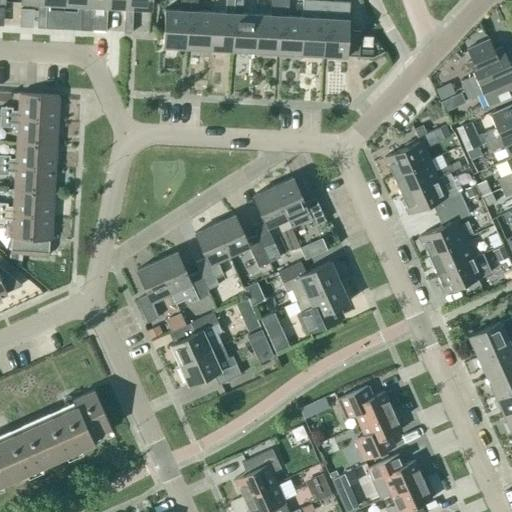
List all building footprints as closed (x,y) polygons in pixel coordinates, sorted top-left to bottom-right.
[(20,0),(20,3),(38,4),(37,16),(46,17),(47,5),(42,4),(42,0),(20,0)] [(64,0),(64,6),(77,6),(81,7),(80,18),(89,19),(90,7),(85,7),(85,0),(64,0)] [(80,18),(80,30),(106,32),(107,8),(107,0),(85,0),(85,7),(90,7),(89,19),(80,18)] [(107,0),(107,8),(124,9),(124,21),(132,21),(133,9),(129,9),(128,0),(107,0)] [(128,0),(129,9),(133,9),(151,10),(151,0),(128,0)] [(186,48),(188,0),(179,0),(179,10),(164,10),(162,46),(186,48)] [(208,49),(210,12),(196,11),(196,0),(188,0),(186,48),(208,49)] [(231,50),(233,0),(225,0),(224,13),(210,12),(208,49),(231,50)] [(254,51),(256,14),(242,14),(242,0),(233,0),(231,50),(254,51)] [(277,53),(279,0),(270,0),(270,15),(256,14),(254,51),(277,53)] [(299,54),(301,17),(287,16),(288,0),(279,0),(277,53),(299,54)] [(322,55),(325,2),(302,0),(301,17),(299,54),(322,55)] [(325,2),(322,55),(372,58),(384,52),(383,51),(372,57),(358,56),(360,20),(348,19),(349,3),(325,2)] [(37,16),(37,28),(45,29),(46,17),(37,16)] [(132,33),(132,21),(124,21),(123,33),(132,33)] [(372,47),(372,37),(362,36),(362,46),(372,47)] [(463,90),(511,69),(501,47),(493,50),(488,39),(466,49),(471,60),(467,62),(473,75),(459,81),(463,90)] [(511,70),(511,69),(463,90),(467,99),(482,93),(488,106),(511,95),(511,70)] [(438,97),(450,92),(444,77),(432,83),(438,97)] [(0,111),(0,116),(57,120),(58,96),(19,94),(18,111),(12,111),(12,108),(0,107),(0,111)] [(450,98),(440,102),(444,112),(454,108),(450,98)] [(484,143),(511,130),(511,103),(489,114),(495,127),(480,134),(484,143)] [(56,144),(57,120),(0,116),(0,126),(11,127),(11,124),(17,125),(16,142),(56,144)] [(392,176),(429,159),(424,148),(450,136),(445,124),(425,133),(425,132),(416,136),(419,141),(384,157),(392,176)] [(416,136),(425,132),(422,125),(413,129),(416,136)] [(511,156),(511,130),(484,143),(488,152),(503,145),(508,158),(509,158),(511,156)] [(0,165),(54,168),(56,144),(16,142),(15,159),(9,159),(10,156),(0,155),(0,165)] [(478,146),(466,151),(466,153),(470,161),(482,155),(478,146)] [(475,173),(488,167),(483,156),(470,162),(475,173)] [(511,182),(511,156),(509,158),(508,158),(505,159),(511,173),(496,179),(500,188),(511,182)] [(401,195),(449,173),(449,172),(452,171),(449,164),(434,171),(429,159),(392,176),(401,195)] [(457,160),(449,164),(452,170),(460,167),(461,167),(458,160),(457,160)] [(53,192),(54,168),(0,165),(0,174),(9,175),(9,172),(15,173),(14,190),(53,192)] [(440,213),(464,203),(459,191),(458,191),(449,173),(401,195),(409,214),(435,202),(440,213)] [(272,187),(286,219),(286,218),(290,227),(310,218),(313,226),(324,221),(314,198),(303,202),(292,178),(272,187)] [(481,197),(491,193),(485,180),(476,184),(481,197)] [(511,182),(500,188),(504,197),(511,193),(511,182)] [(475,184),(464,189),(468,199),(479,194),(475,184)] [(266,227),(286,219),(272,187),(252,196),(263,221),(252,226),(256,235),(262,248),(268,262),(279,257),(266,227)] [(51,223),(53,192),(14,190),(13,207),(7,207),(7,204),(0,203),(0,222),(6,223),(6,220),(12,220),(51,223)] [(491,194),(482,197),(486,205),(486,206),(495,203),(494,202),(491,194)] [(428,255),(464,238),(456,220),(469,214),(464,203),(440,213),(445,224),(419,236),(428,255)] [(256,235),(245,240),(234,215),(214,224),(229,255),(248,247),(257,267),(268,262),(262,248),(256,235)] [(50,241),(51,223),(12,220),(10,253),(45,256),(46,240),(50,241)] [(217,261),(229,255),(214,224),(194,233),(205,258),(194,263),(198,272),(207,290),(218,285),(214,277),(222,274),(217,261)] [(495,233),(487,237),(492,248),(501,244),(495,233)] [(436,273),(472,257),(464,238),(428,255),(436,273)] [(304,259),(316,253),(311,242),(299,247),(304,259)] [(503,245),(492,250),(498,262),(508,257),(503,245)] [(198,272),(188,276),(176,252),(156,261),(171,292),(176,304),(189,298),(191,302),(209,294),(207,290),(198,272)] [(472,257),(436,273),(445,293),(488,273),(480,254),(472,257)] [(151,301),(171,292),(156,261),(136,270),(147,295),(136,300),(146,322),(158,317),(151,301)] [(296,301),(338,281),(329,261),(304,272),(299,261),(276,272),(282,283),(286,291),(290,289),(296,301)] [(0,296),(6,294),(6,292),(12,289),(15,281),(16,282),(16,281),(0,267),(0,296)] [(338,281),(296,301),(301,312),(296,314),(305,334),(343,317),(338,306),(347,302),(338,281)] [(247,298),(235,304),(247,331),(259,325),(247,298)] [(178,365),(222,345),(217,333),(221,331),(212,312),(168,332),(173,343),(169,344),(178,365)] [(476,356),(508,342),(508,341),(511,339),(511,316),(467,336),(476,356)] [(158,325),(145,331),(149,339),(161,333),(158,325)] [(279,326),(266,332),(275,353),(289,347),(279,326)] [(261,330),(246,336),(250,345),(265,338),(261,330)] [(485,376),(511,363),(511,349),(508,342),(476,356),(485,376)] [(222,345),(178,365),(188,385),(212,374),(217,385),(240,375),(231,355),(227,357),(222,345)] [(494,395),(511,387),(511,363),(485,376),(494,395)] [(359,425),(392,410),(383,391),(372,396),(367,385),(336,399),(345,419),(354,414),(359,425)] [(503,415),(511,411),(511,387),(494,395),(503,415)] [(0,483),(93,442),(91,436),(110,428),(94,390),(72,400),(74,406),(0,438),(0,483)] [(392,410),(359,425),(363,435),(354,439),(358,448),(363,460),(394,446),(389,435),(401,430),(392,410)] [(511,434),(511,411),(503,415),(511,435),(511,434)] [(243,498),(275,483),(270,472),(280,468),(276,460),(271,449),(241,463),(246,473),(234,479),(243,498)] [(390,494),(423,479),(414,460),(402,465),(397,454),(367,468),(372,479),(381,475),(390,494)] [(322,473),(309,479),(315,492),(310,495),(314,502),(319,500),(331,494),(322,473)] [(343,474),(331,479),(345,511),(346,511),(358,507),(343,474)] [(423,479),(390,494),(394,504),(391,506),(389,511),(422,511),(419,504),(431,499),(423,479)] [(288,511),(275,483),(243,498),(248,511),(262,511),(263,511),(262,511),(288,511)]
